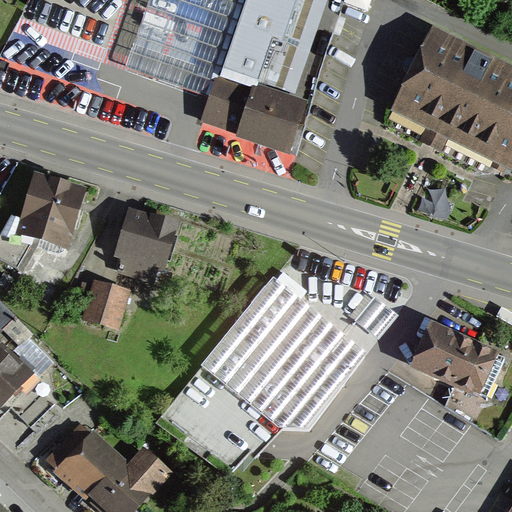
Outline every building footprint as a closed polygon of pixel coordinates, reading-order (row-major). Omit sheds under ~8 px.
[(211,102),(245,0),(148,0),(124,72),(211,102)] [(245,0),(211,102),(204,123),(239,134),(238,139),(291,156),(308,104),(296,100),(328,0),(245,0)] [(367,20),(371,0),(349,0),(346,15),(367,20)] [(511,166),(511,66),(433,29),(394,109),(511,167),(511,166)] [(0,257),(19,267),(32,242),(66,252),(85,191),(35,176),(21,223),(11,218),(0,238),(0,257)] [(181,226),(131,211),(117,257),(129,261),(124,276),(154,285),(158,270),(167,272),(181,226)] [(271,280),(157,425),(229,480),(248,458),(255,463),(280,433),(308,434),(369,357),(271,280)] [(118,333),(129,294),(94,284),(92,289),(79,285),(72,310),(84,314),(82,323),(118,333)] [(0,332),(17,315),(0,298),(0,332)] [(498,359),(434,328),(413,371),(476,402),(498,359)] [(15,366),(0,351),(0,413),(34,379),(18,363),(15,366)] [(137,511),(171,476),(143,450),(128,466),(95,436),(91,441),(81,432),(53,463),(59,468),(54,473),(84,500),(87,497),(102,511),(137,511)]
